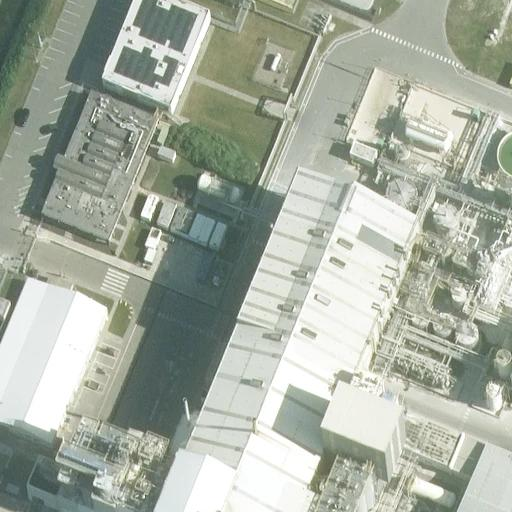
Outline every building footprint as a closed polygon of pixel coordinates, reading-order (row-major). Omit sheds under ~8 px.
[(211,24),(152,0),(140,0),(103,91),(143,107),(158,113),(172,119),(211,24)] [(349,0),(374,9),(377,0),(349,0)] [(465,41),(487,51),(504,11),(482,2),(465,41)] [(139,116),(92,97),(42,220),(95,242),(92,250),(102,254),(106,246),(110,248),(159,125),(154,122),(158,113),(143,107),(139,116)] [(410,114),(402,133),(420,141),(429,122),(410,114)] [(350,161),(373,170),(377,158),(355,149),(350,161)] [(161,151),(158,159),(173,166),(176,157),(161,151)] [(232,185),(224,208),(246,216),(255,193),(232,185)] [(171,230),(227,251),(236,226),(181,205),(171,230)] [(41,471),(29,502),(52,511),(315,511),(347,432),(452,475),(476,485),(465,511),(511,511),(511,465),(488,455),(464,445),(464,444),(359,401),(401,297),(284,249),(206,441),(187,433),(174,466),(153,457),(155,451),(132,442),(124,461),(88,447),(75,480),(71,478),(69,482),(41,471)] [(15,262),(0,256),(0,266),(12,271),(15,262)] [(69,300),(75,285),(57,277),(50,293),(29,284),(0,356),(0,430),(52,452),(108,316),(69,300)] [(461,302),(459,303),(457,303),(455,305),(455,306),(454,307),(453,309),(453,311),(454,312),(454,313),(455,314),(455,315),(457,316),(459,317),(461,317),(463,317),(464,316),(466,315),(467,314),(468,313),(468,312),(468,311),(468,310),(468,309),(468,307),(467,306),(466,304),(464,303),(463,303),(461,302)] [(0,323),(5,325),(11,309),(0,304),(0,323)] [(425,317),(423,317),(422,317),(420,317),(417,318),(415,320),(414,321),(414,322),(413,323),(413,324),(412,325),(412,327),(412,328),(413,330),(413,331),(414,332),(415,334),(417,335),(417,336),(420,337),(423,337),(425,337),(426,337),(428,336),(429,335),(430,334),(431,333),(432,332),(432,330),(433,330),(433,329),(433,327),(433,326),(433,324),(432,323),(432,322),(431,320),(430,320),(429,319),(428,318),(425,317)] [(448,325),(445,325),(442,325),(440,326),(439,327),(438,328),(437,328),(436,330),(435,331),(435,332),(434,334),(434,335),(434,337),(434,338),(435,339),(436,341),(436,342),(437,343),(438,344),(440,346),(443,346),(445,347),(446,346),(447,346),(448,346),(451,345),(452,344),(453,343),(454,342),(455,340),(455,339),(455,338),(455,337),(455,335),(455,334),(455,332),(454,330),(452,328),(449,326),(448,325)] [(468,334),(466,334),(464,334),(462,335),(460,336),(459,337),(458,338),(457,338),(456,340),(456,342),(456,343),(455,344),(455,346),(456,347),(456,348),(456,349),(457,351),(458,352),(459,353),(462,355),(464,355),(465,356),(467,356),(470,355),(473,354),(474,352),(475,352),(476,350),(477,348),(477,347),(477,346),(477,345),(477,344),(477,342),(477,341),(476,339),(475,338),(474,337),(473,336),(472,335),(470,334),(469,334),(468,334)] [(509,372),(507,372),(505,372),(503,373),(501,374),(500,375),(499,377),(499,378),(499,379),(499,380),(499,381),(500,382),(501,383),(501,384),(502,385),(503,385),(505,386),(507,386),(508,386),(509,386),(511,385),(511,383),(511,374),(511,373),(510,372),(509,372)] [(497,398),(495,398),(494,398),(492,398),(491,399),(490,400),(489,402),(488,403),(488,404),(488,405),(488,407),(489,407),(489,408),(490,409),(490,410),(491,410),(492,411),(494,412),(496,412),(497,412),(499,411),(500,410),(501,409),(502,408),(502,406),(503,405),(503,404),(502,404),(502,402),(501,401),(500,399),(498,398),(497,398)] [(374,511),(379,499),(392,504),(410,461),(346,435),(329,478),(346,485),(335,511),(374,511)]
